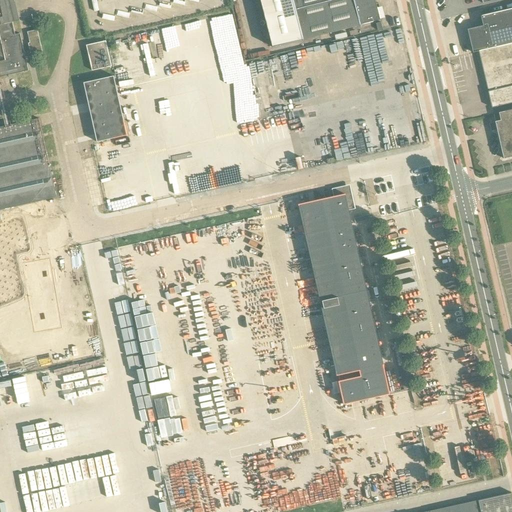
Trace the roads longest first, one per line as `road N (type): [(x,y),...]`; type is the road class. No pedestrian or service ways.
road 1 (unknown): [(144,466),(309,428),(325,504)]
road 2 (residential): [(511,417),(461,191)]
road 3 (residential): [(461,191),(416,0)]
